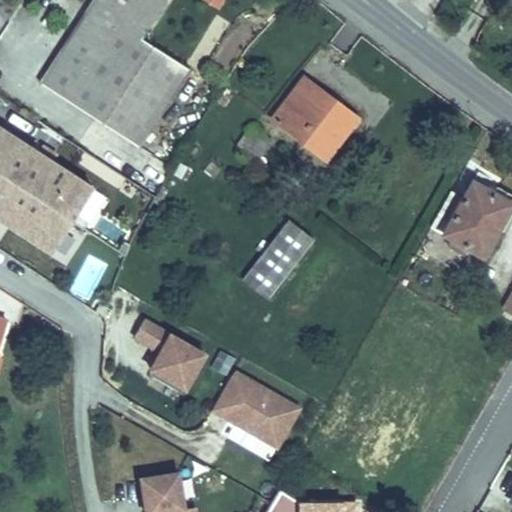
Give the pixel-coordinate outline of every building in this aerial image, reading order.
[(93,0),(41,83),(138,147),(188,69),(186,67),(141,38),(165,0),(93,0)] [(336,102),(305,78),(274,119),(326,159),(352,125),(331,109),(336,102)] [(336,102),(331,109),(352,125),(357,118),(336,102)] [(262,132),(253,125),(238,144),(248,151),(262,132)] [(92,188),(0,128),(0,218),(51,252),(92,188)] [(272,140),(262,132),(248,151),(247,152),(244,156),(254,164),(272,140)] [(464,198),(451,191),(431,227),(483,256),(511,203),(473,181),(464,198)] [(313,238),(289,220),(243,279),(267,297),(313,238)] [(511,312),(511,288),(502,307),(511,312)] [(185,390),(205,355),(143,320),(133,338),(160,353),(150,370),(185,390)] [(298,410),(236,377),(217,412),(279,445),(298,410)] [(183,508),(178,471),(140,477),(143,496),(149,495),(150,502),(144,503),(145,511),(194,511),(194,506),(183,508)]
